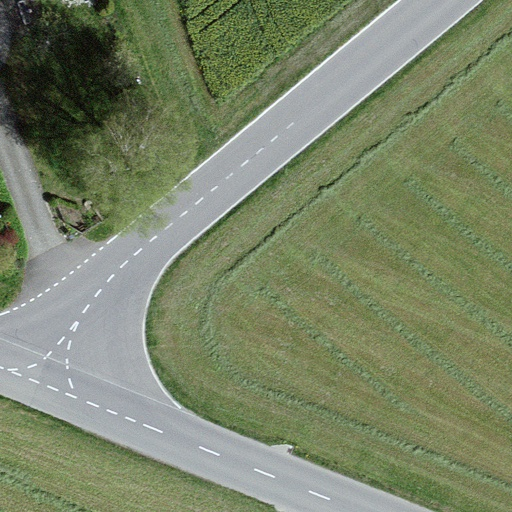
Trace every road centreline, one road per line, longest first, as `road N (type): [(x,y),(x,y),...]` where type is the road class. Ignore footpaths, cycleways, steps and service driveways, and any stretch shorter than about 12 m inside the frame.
road 1 (tertiary): [(22,381),(137,247),(437,0)]
road 2 (tertiary): [(351,511),(22,381)]
